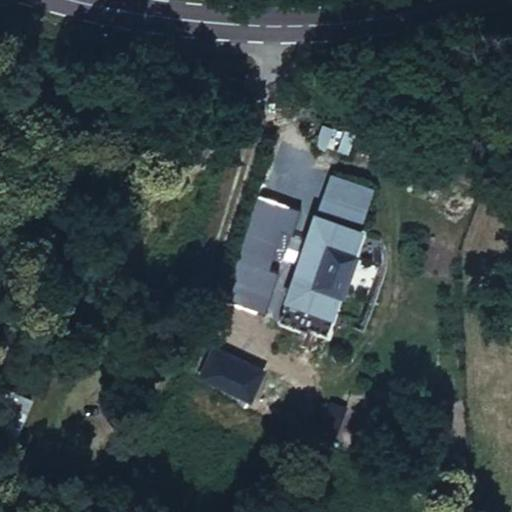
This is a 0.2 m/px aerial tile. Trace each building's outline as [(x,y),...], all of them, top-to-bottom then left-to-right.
[(247,218),(238,246),(267,255),(275,226),(247,218)] [(310,242),(285,308),(326,321),(336,293),(339,293),(352,255),(349,255),(356,237),(330,227),(324,246),(310,242)] [(232,260),(227,276),(250,282),(255,266),(232,260)] [(242,386),(250,367),(228,358),(221,377),(242,386)] [(0,426),(12,433),(29,397),(8,387),(0,403),(0,426)] [(340,423),(340,402),(325,402),(325,423),(340,423)]
